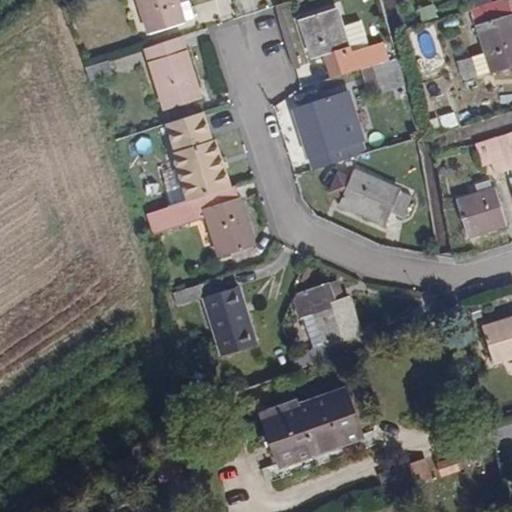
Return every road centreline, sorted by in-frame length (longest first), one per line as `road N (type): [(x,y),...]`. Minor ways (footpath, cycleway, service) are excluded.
road 1 (residential): [(511,266),(473,277),(373,263),(307,228),(257,60)]
road 2 (unknown): [(506,432),(323,497)]
